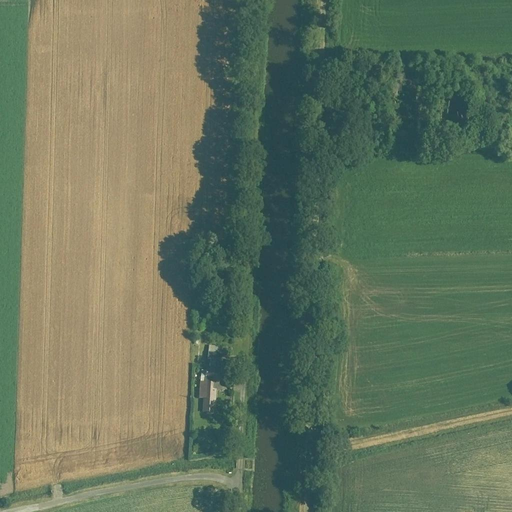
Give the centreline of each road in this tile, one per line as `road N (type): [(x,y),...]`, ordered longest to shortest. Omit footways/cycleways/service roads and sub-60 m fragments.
road 1 (unclassified): [(320,0),(306,511)]
road 2 (unclassified): [(230,486),(239,472),(246,0)]
road 3 (unclassified): [(230,486),(188,478),(6,511)]
road 4 (track): [(306,446),(511,408)]
